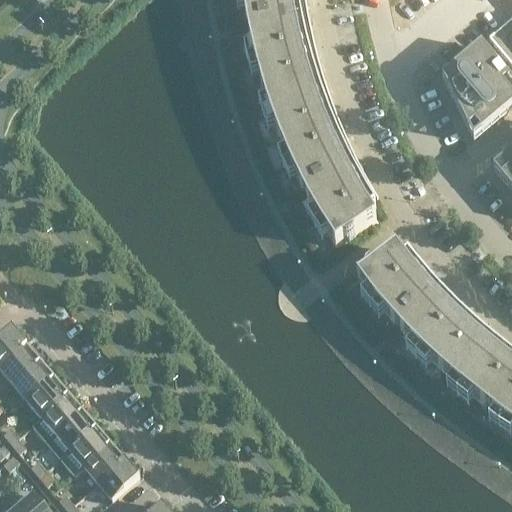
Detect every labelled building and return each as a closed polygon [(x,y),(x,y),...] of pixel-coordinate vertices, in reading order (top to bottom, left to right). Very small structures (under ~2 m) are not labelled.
[(236,0),(238,11),(245,10),(247,20),(248,26),(250,26),(251,34),(249,35),(250,40),(252,50),(245,52),(252,78),(259,76),(262,90),(267,103),(260,105),(268,131),(275,129),(285,155),(278,158),(290,182),(296,179),(301,188),(303,194),(305,193),(309,200),(307,201),(310,207),(315,216),(308,219),(322,242),(328,238),(334,247),(333,247),(336,252),(337,251),(377,225),(371,215),(376,212),(369,201),(375,197),(360,169),(356,171),(351,161),(354,159),(343,133),(332,107),(324,80),(316,53),(310,25),(305,26),(304,15),(308,13),(305,0),(236,0)] [(511,0),(508,0),(511,4),(511,24),(490,44),(511,70),(511,0)] [(482,50),(443,83),(474,145),(511,112),(511,99),(510,97),(511,94),(511,85),(510,83),(482,50)] [(511,158),(494,174),(511,195),(511,158)] [(396,327),(397,328),(402,333),(401,335),(405,339),(412,346),(407,351),(426,370),(431,365),(452,383),(447,389),(468,406),(473,400),(494,417),(490,422),(510,438),(511,435),(511,352),(486,331),(457,304),(450,297),(450,298),(447,295),(443,297),(436,289),(439,286),(436,283),(422,266),(417,270),(409,260),(404,264),(397,255),(359,284),(358,283),(358,284),(361,288),(361,287),(368,295),(362,300),(379,321),(384,316),(395,329),(396,327)] [(0,344),(0,374),(28,351),(13,334),(0,344)] [(0,374),(14,391),(42,367),(28,351),(0,374)] [(14,391),(28,407),(56,384),(42,367),(14,391)] [(28,407),(42,423),(42,424),(70,400),(56,384),(28,407)] [(32,431),(47,448),(84,417),(70,400),(42,424),(42,423),(32,431)] [(47,448),(61,464),(98,433),(84,417),(47,448)] [(75,481),(84,473),(111,450),(98,433),(61,464),(75,481)] [(12,450),(18,444),(10,434),(3,440),(12,450)] [(26,454),(18,444),(12,450),(20,459),(26,454)] [(9,456),(4,450),(0,453),(0,464),(0,465),(9,456)] [(84,473),(98,490),(125,466),(111,450),(84,473)] [(13,461),(4,470),(9,476),(19,467),(13,461)] [(113,507),(140,484),(125,466),(98,490),(113,507)] [(40,483),(46,477),(38,467),(31,473),(40,483)] [(54,487),(46,477),(40,483),(48,492),(54,487)] [(19,511),(44,511),(34,500),(19,511)] [(64,511),(71,511),(74,510),(66,500),(59,506),(64,511)]
